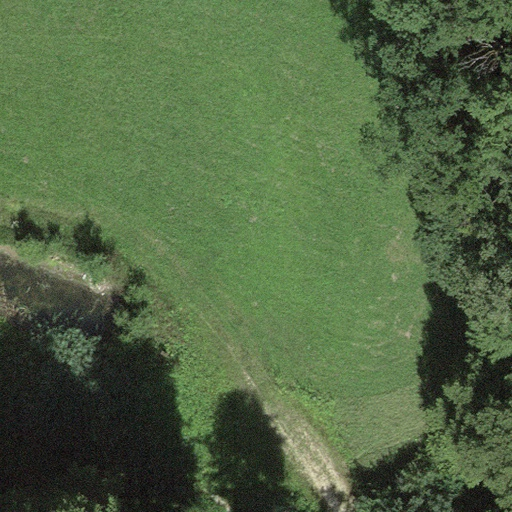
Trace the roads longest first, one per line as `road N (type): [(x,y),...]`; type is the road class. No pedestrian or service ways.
road 1 (track): [(420,0),(511,280)]
road 2 (track): [(339,511),(303,443),(136,311)]
